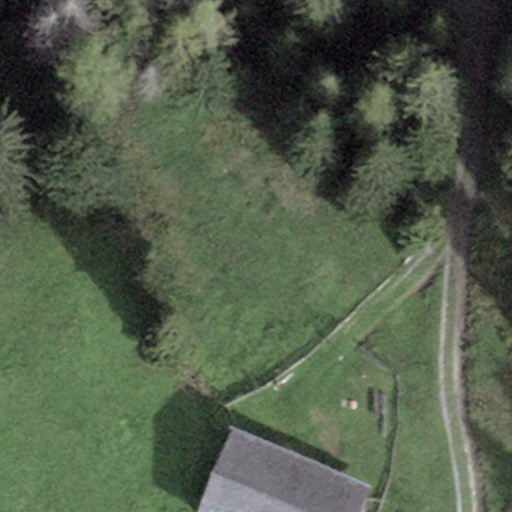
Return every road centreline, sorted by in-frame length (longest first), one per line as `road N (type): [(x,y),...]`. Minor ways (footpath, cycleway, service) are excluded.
road 1 (track): [(465,511),(454,222),(492,137),(449,0)]
road 2 (track): [(454,222),(415,274),(312,369)]
